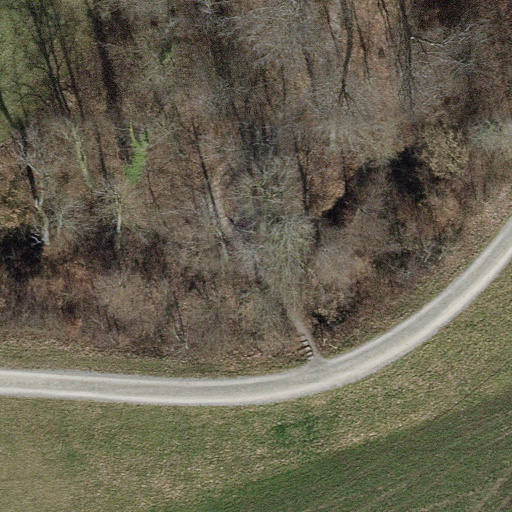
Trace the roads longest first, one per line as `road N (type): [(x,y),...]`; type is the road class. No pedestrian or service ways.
road 1 (track): [(0,381),(204,392),(320,376)]
road 2 (track): [(320,376),(379,352),(455,302),(511,240)]
